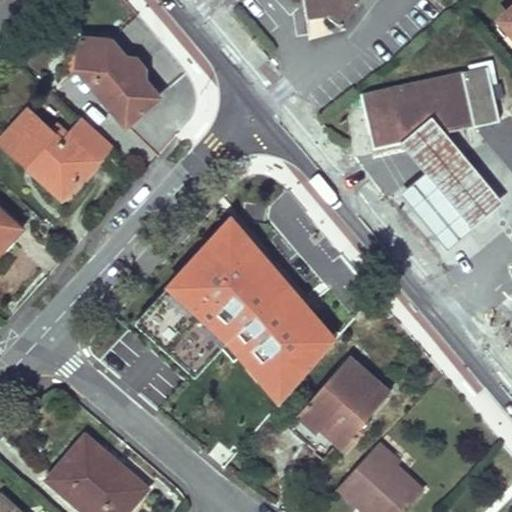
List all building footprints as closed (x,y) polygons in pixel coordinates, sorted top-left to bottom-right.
[(306,17),(327,15),(338,23),(355,0),(317,0),(304,2),(306,17)] [(511,6),(500,17),(510,28),(507,31),(511,36),(511,6)] [(510,28),(500,17),(497,20),(507,31),(510,28)] [(125,124),(159,96),(110,39),(80,37),(78,50),(77,67),(125,124)] [(78,50),(70,49),(68,66),(77,67),(78,50)] [(360,95),(372,149),(400,142),(445,132),(499,119),(487,65),(360,95)] [(27,109),(0,138),(0,141),(26,165),(31,160),(66,192),(83,175),(85,177),(101,160),(100,159),(111,146),(86,123),(73,138),(68,133),(57,124),(51,131),(27,109)] [(81,119),(68,133),(73,138),(86,123),(81,119)] [(502,201),(445,132),(400,142),(425,171),(399,193),(445,248),(502,201)] [(31,160),(26,165),(62,198),(66,192),(31,160)] [(0,251),(23,227),(0,206),(0,251)] [(338,338),(232,212),(129,322),(162,353),(192,382),(224,346),(278,406),(338,338)] [(317,432),(320,428),(345,451),(370,422),(366,419),(391,391),(349,354),(296,414),(317,432)] [(85,511),(125,511),(142,492),(103,458),(107,454),(84,434),(52,472),(82,498),(77,504),(85,511)] [(402,511),(423,490),(396,465),(394,467),(385,466),(381,463),(391,453),(379,442),(337,486),(345,493),(360,492),(374,505),(374,511),(402,511)] [(394,456),(391,453),(381,463),(385,466),(394,467),(396,465),(391,460),(394,456)] [(146,487),(107,454),(103,458),(142,492),(146,487)] [(82,498),(52,472),(46,478),(77,504),(82,498)] [(360,492),(345,493),(365,511),(374,511),(374,505),(360,492)] [(0,511),(18,511),(1,496),(0,497),(0,511)]
